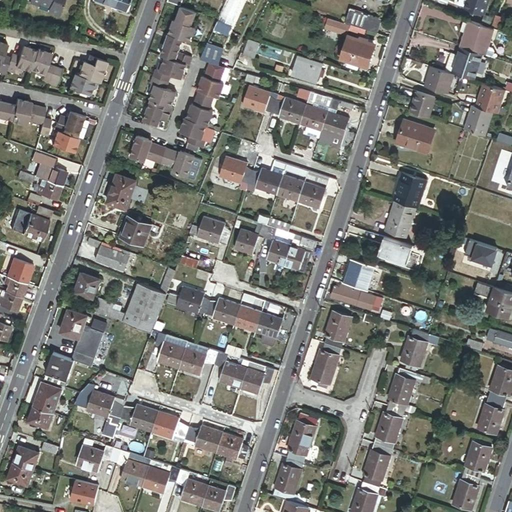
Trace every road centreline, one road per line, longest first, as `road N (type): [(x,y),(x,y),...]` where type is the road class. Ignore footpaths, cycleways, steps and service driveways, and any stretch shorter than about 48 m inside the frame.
road 1 (residential): [(133,59),(0,437)]
road 2 (residential): [(413,0),(351,180)]
road 3 (residential): [(267,436),(131,390)]
road 4 (residential): [(133,59),(0,31)]
road 5 (residential): [(351,180),(310,308)]
